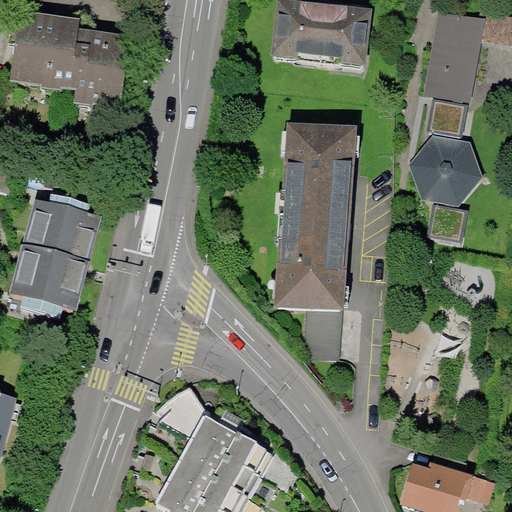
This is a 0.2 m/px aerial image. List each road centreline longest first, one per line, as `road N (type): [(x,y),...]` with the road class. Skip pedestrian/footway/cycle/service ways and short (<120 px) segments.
road 1 (secondary): [(141,285),(192,314),(255,369),(327,455),(354,511)]
road 2 (secondary): [(141,285),(175,136),(193,0)]
road 3 (secondary): [(72,511),(141,285)]
